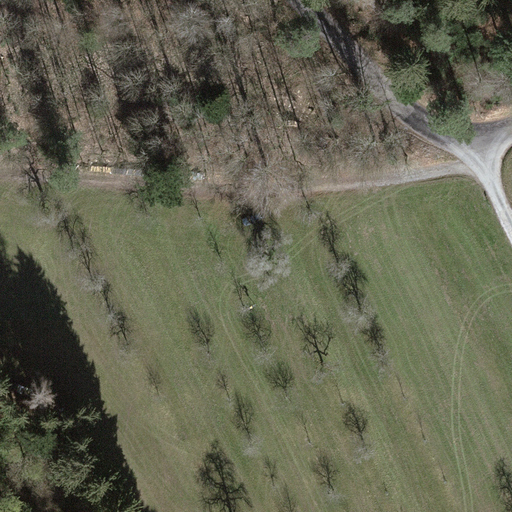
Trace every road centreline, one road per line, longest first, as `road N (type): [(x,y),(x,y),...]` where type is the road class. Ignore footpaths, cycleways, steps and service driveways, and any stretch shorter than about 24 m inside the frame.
road 1 (track): [(481,139),(457,166),(332,185),(162,186),(0,173)]
road 2 (unclassified): [(299,0),(425,124),(463,138),(511,131)]
